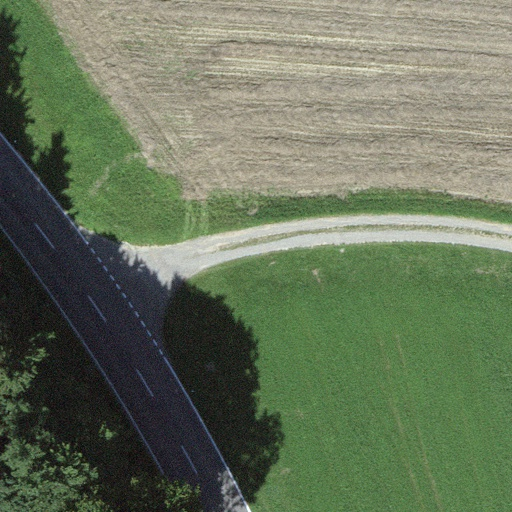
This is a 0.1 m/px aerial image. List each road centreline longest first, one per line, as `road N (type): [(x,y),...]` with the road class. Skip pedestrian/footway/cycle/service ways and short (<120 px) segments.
road 1 (track): [(104,315),(180,269),(305,238),(453,235),(511,246)]
road 2 (tertiary): [(219,511),(104,315),(0,184)]
